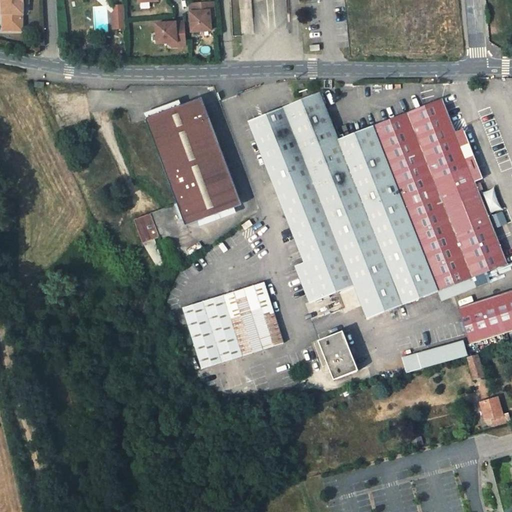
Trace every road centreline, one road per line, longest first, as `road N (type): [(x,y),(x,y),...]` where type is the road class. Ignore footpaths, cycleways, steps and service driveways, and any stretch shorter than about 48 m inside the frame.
road 1 (residential): [(52,68),(480,71)]
road 2 (unknown): [(228,75),(278,260)]
road 3 (track): [(0,332),(49,511)]
